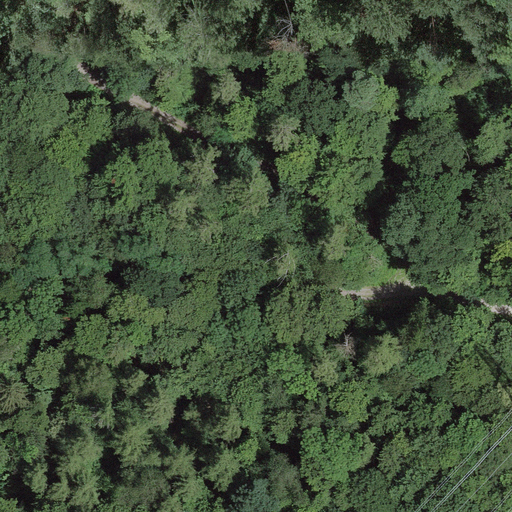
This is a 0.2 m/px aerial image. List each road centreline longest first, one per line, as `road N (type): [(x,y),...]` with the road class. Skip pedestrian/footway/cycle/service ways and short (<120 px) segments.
road 1 (track): [(0,359),(74,353),(302,431),(454,442),(492,466),(511,500)]
road 2 (track): [(0,283),(92,267),(258,275),(348,292),(386,288),(398,278),(511,306)]
road 3 (track): [(0,28),(373,223),(397,248),(398,278)]
